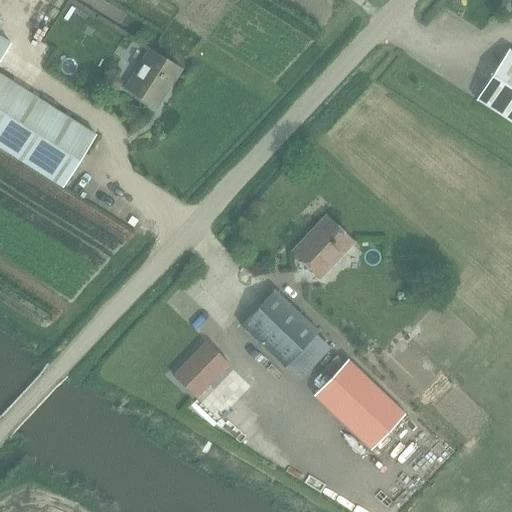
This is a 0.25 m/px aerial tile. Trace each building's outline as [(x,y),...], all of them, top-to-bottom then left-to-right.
[(24,0),(46,12),(53,0),(24,0)] [(0,147),(63,187),(96,135),(0,74),(0,60),(11,44),(0,36),(0,147)] [(511,51),(509,50),(476,101),(511,123),(511,51)] [(180,70),(150,51),(126,88),(157,107),(180,70)] [(319,278),(354,242),(327,217),(293,253),(319,278)] [(284,368),(318,332),(275,290),(241,326),(284,368)] [(173,376),(196,398),(229,364),(206,342),(173,376)] [(348,360),(314,395),(371,450),(405,415),(348,360)]
